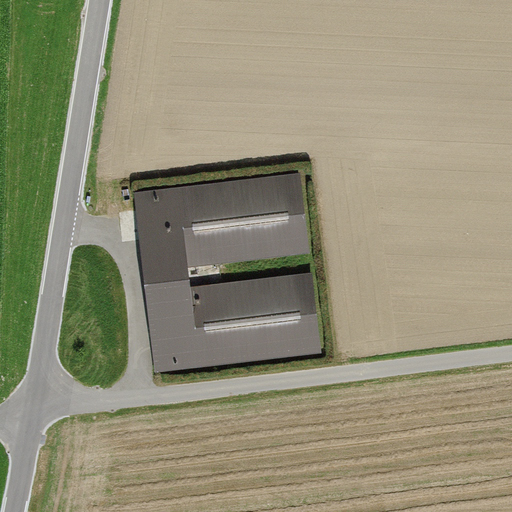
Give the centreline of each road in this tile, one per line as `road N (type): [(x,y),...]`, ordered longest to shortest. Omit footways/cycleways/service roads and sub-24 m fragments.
road 1 (unclassified): [(103,0),(11,511)]
road 2 (track): [(511,358),(0,422)]
